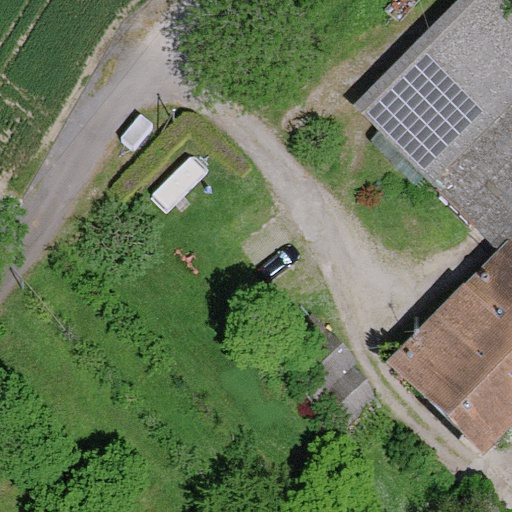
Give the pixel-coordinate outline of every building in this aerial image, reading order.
[(432,188),(511,107),(511,0),(465,0),(355,109),(432,188)] [(511,107),(432,188),(499,257),(506,251),(511,256),(511,107)] [(511,256),(506,251),(499,257),(389,370),(484,464),(511,435),(511,256)] [(338,434),(375,399),(350,373),(356,367),(316,325),(273,365),(338,434)] [(495,511),(475,493),(454,511),(495,511)]
